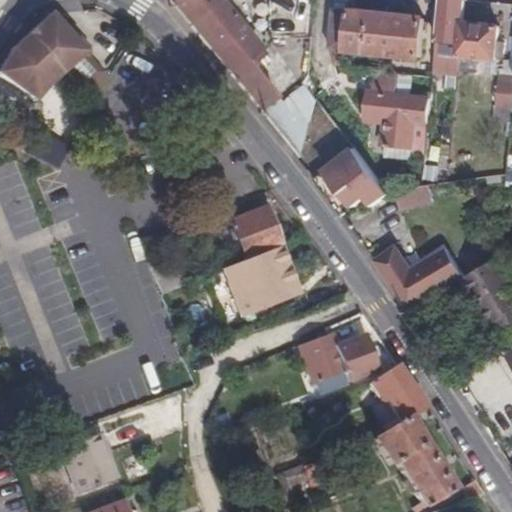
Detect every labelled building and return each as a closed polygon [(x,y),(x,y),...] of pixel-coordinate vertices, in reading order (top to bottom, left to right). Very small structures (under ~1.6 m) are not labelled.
[(243,97),(254,111),(270,99),(241,62),(255,50),(215,0),(166,0),(192,32),(243,97)] [(458,40),(460,19),(462,0),(437,0),(434,37),(458,40)] [(419,55),(422,15),(371,11),(331,7),(328,41),(327,47),(330,55),(332,61),(341,64),(345,48),(412,54),(419,55)] [(85,45),(55,12),(46,13),(80,51),(85,45)] [(80,51),(46,13),(44,14),(7,49),(0,61),(0,75),(31,100),(42,83),(52,92),(69,78),(62,67),(80,51)] [(497,23),(460,19),(458,40),(456,53),(494,56),(497,23)] [(87,61),(80,51),(62,67),(69,78),(87,61)] [(432,56),(431,66),(454,68),(455,58),(432,56)] [(87,61),(69,78),(87,104),(102,81),(87,61)] [(425,122),(430,74),(373,67),(368,114),(387,116),(384,141),(410,144),(412,121),(425,122)] [(511,106),(511,93),(511,79),(497,78),(495,105),(511,106)] [(312,178),(339,214),(363,197),(368,205),(385,192),(352,147),(312,178)] [(419,183),(394,190),(399,206),(428,200),(425,183),(419,183)] [(241,261),(275,248),(261,208),(226,222),(230,234),(221,237),(226,252),(236,249),(241,261)] [(294,296),(275,248),(241,261),(216,270),(235,319),(294,296)] [(464,277),(447,252),(410,272),(394,248),(373,260),(386,279),(407,310),(464,277)] [(511,288),(495,259),(461,279),(487,323),(510,310),(511,313),(511,288)] [(146,270),(155,294),(185,282),(177,260),(146,270)] [(511,313),(510,310),(487,323),(493,332),(511,320),(511,313)] [(338,371),(329,347),(325,339),(322,336),(295,346),(309,382),(338,371)] [(357,336),(329,347),(338,371),(339,371),(343,382),(371,371),(357,336)] [(272,355),(238,368),(243,382),(277,370),(272,355)] [(391,365),(365,386),(377,404),(381,403),(388,414),(379,421),(385,432),(403,420),(420,410),(391,365)] [(319,402),(308,406),(312,417),(328,411),(324,400),(319,402)] [(351,415),(350,411),(332,418),(342,442),(366,431),(358,412),(351,415)] [(450,490),(403,420),(385,432),(370,442),(369,443),(385,468),(391,466),(417,505),(421,510),(450,490)] [(71,496),(112,481),(95,436),(55,451),(71,496)] [(462,502),(477,497),(468,483),(456,491),(462,502)]
